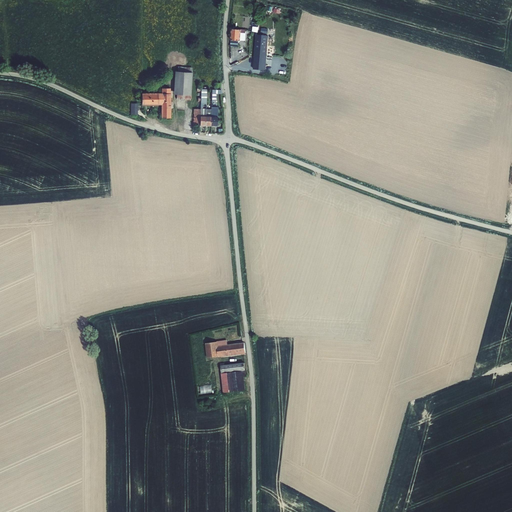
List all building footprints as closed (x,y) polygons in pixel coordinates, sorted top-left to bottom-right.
[(248,33),(233,32),(233,39),(232,49),(240,50),(240,44),(242,44),(242,39),(247,39),(248,33)] [(269,39),(258,38),(256,73),(267,73),(269,39)] [(193,71),(175,70),(175,89),(174,95),(192,95),(192,90),(193,71)] [(162,89),(162,94),(142,94),(142,104),(162,105),(162,118),(170,118),(170,89),(162,89)] [(217,90),(212,89),(212,101),(215,101),(216,94),(224,94),(224,90),(217,90)] [(214,337),(204,338),(206,355),(242,351),(244,350),(242,340),(239,340),(225,342),(225,336),(214,337)] [(219,370),(231,369),(239,368),(242,368),(241,361),(218,364),(219,370)] [(239,368),(231,369),(219,370),(220,389),(232,388),(241,387),(239,368)] [(213,385),(202,385),(202,393),(213,393),(213,385)]
